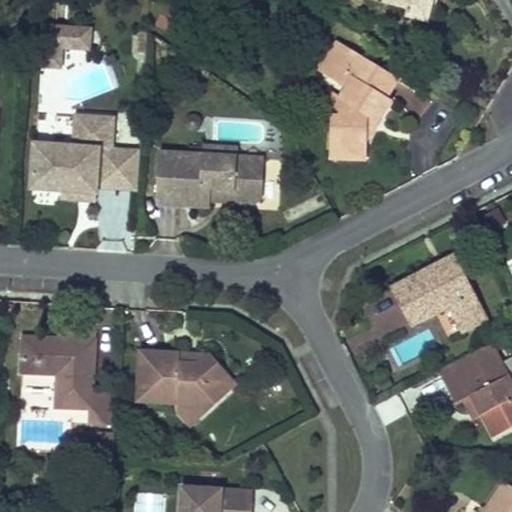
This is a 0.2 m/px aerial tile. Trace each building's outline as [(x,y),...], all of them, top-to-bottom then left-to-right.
[(178,41),(192,14),(166,0),(152,26),(178,41)] [(385,0),(385,1),(406,8),(408,3),(430,10),(433,0),(385,0)] [(408,3),(406,8),(404,17),(426,24),(430,10),(408,3)] [(66,31),(44,31),(44,71),(66,72),(66,50),(66,31)] [(88,31),(66,31),(66,50),(88,50),(88,31)] [(393,80),(335,44),(317,71),(344,88),(338,96),(337,117),(329,116),(329,141),(338,141),(337,157),(363,158),(364,141),(377,121),(386,105),(380,101),(393,80)] [(329,91),(329,116),(337,117),(338,96),(329,91)] [(61,188),(96,192),(97,186),(137,190),(139,154),(107,150),(111,120),(78,116),(74,147),(36,142),(32,185),(61,188)] [(338,141),(329,141),(328,157),(337,157),(338,141)] [(201,158),(158,155),(155,205),(207,209),(207,201),(251,205),(260,196),(262,162),(233,160),(234,148),(201,146),(201,158)] [(95,201),(96,192),(61,188),(60,197),(95,201)] [(454,258),(393,290),(413,328),(451,308),(465,334),(487,322),(454,258)] [(382,339),(407,325),(396,304),(370,318),(382,339)] [(53,406),(88,409),(87,424),(114,426),(117,391),(90,389),(94,337),(69,335),(68,342),(21,338),(18,373),(56,377),(53,406)] [(511,427),(511,388),(500,364),(491,345),(441,371),(449,389),(456,403),(464,399),(473,395),(483,415),(494,436),(511,427)] [(135,400),(173,403),(173,408),(206,412),(219,399),(208,387),(221,376),(203,356),(194,365),(176,364),(176,354),(139,351),(135,400)] [(203,356),(176,354),(176,364),(194,365),(203,356)] [(231,388),(221,376),(208,387),(219,399),(231,388)] [(474,419),(483,415),(473,395),(464,399),(474,419)] [(206,412),(173,408),(189,428),(206,412)] [(112,456),(114,438),(87,436),(86,454),(112,456)] [(511,511),(511,488),(502,482),(482,511),(511,511)] [(180,486),(179,511),(251,511),(252,490),(180,486)]
